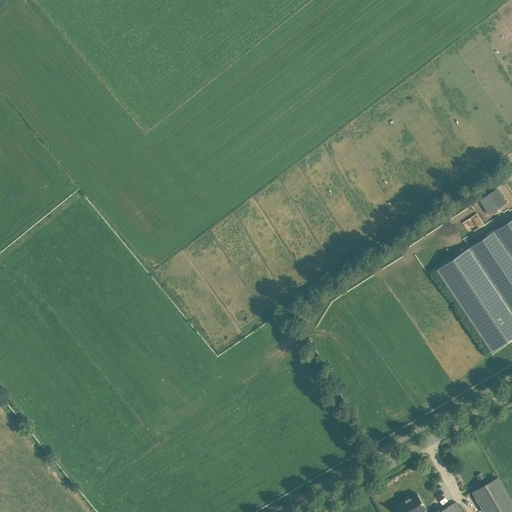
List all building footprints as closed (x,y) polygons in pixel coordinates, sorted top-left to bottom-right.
[(477,199),(487,214),(506,202),(497,187),(477,199)] [(511,218),(433,273),(482,353),(511,334),(511,218)] [(473,491),(484,511),(511,511),(511,501),(498,477),(473,491)] [(427,511),(425,509),(426,508),(417,493),(396,505),(399,509),(397,510),(398,511),(427,511)] [(461,511),(456,501),(437,511),(461,511)]
